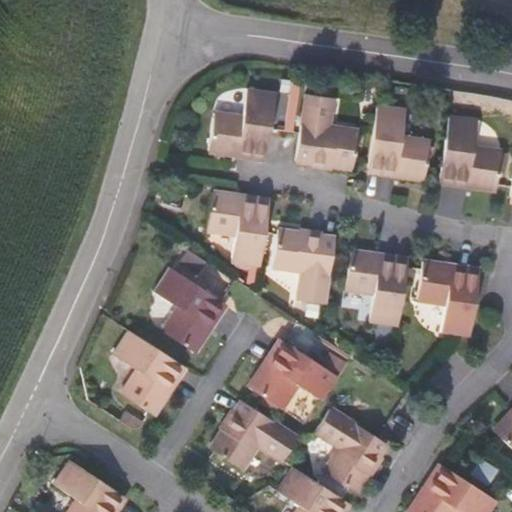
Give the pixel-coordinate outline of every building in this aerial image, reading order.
[(255,159),(265,160),(275,93),(245,89),(241,117),(213,113),(207,152),(255,159)] [(329,167),(352,170),(357,132),(330,129),(333,100),(305,96),(295,162),(329,167)] [(377,106),(367,172),(397,176),(424,180),(429,142),(401,138),(405,110),(377,106)] [(449,116),(439,182),(470,186),(496,190),(501,152),(473,148),(477,120),(449,116)] [(235,235),(231,265),(260,269),(270,201),(249,198),(212,193),(206,231),(235,235)] [(326,305),(335,238),(303,234),(278,230),(272,268),(301,272),(297,301),(326,305)] [(398,327),(408,260),(377,255),(350,251),(345,289),(373,293),(369,322),(398,327)] [(423,262),(417,300),(445,304),(441,333),(470,337),(479,270),(449,266),(423,262)] [(225,304),(168,267),(152,291),(177,307),(161,332),(194,352),(208,331),(225,304)] [(111,354),(135,370),(120,394),(153,416),(168,393),(185,367),(126,330),(111,354)] [(265,361),(248,387),(281,409),(296,385),(322,401),(337,378),(280,340),(265,361)] [(257,445),(281,461),(296,437),(240,400),(222,426),(207,448),(240,470),(257,445)] [(387,445),(329,408),(314,431),(339,447),(323,472),(355,493),(371,469),(387,445)] [(511,411),(508,415),(494,431),(511,447),(511,411)] [(78,501),(70,511),(114,511),(124,497),(67,459),(51,484),(78,501)] [(452,511),(454,510),(458,511),(487,511),(495,501),(439,465),(438,464),(408,511),(452,511)] [(297,511),(342,511),(348,504),(290,467),(275,491),(301,507),(297,511)]
